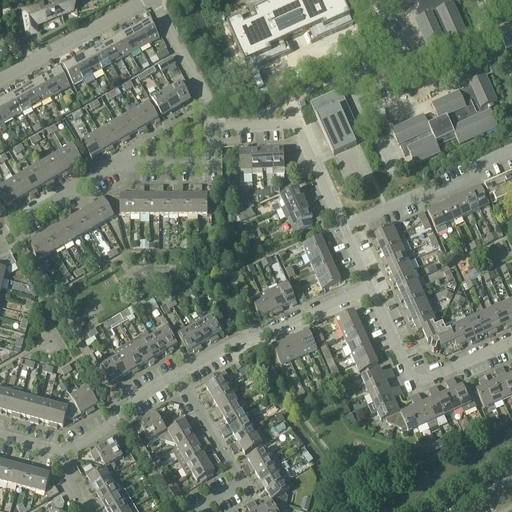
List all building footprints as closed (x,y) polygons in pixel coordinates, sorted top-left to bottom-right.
[(283,0),(271,5),(273,9),(268,11),(267,8),(241,19),(227,26),(249,72),(291,53),(287,45),(285,43),(307,33),(308,35),(307,36),(311,44),(354,25),(342,0),(283,0)] [(452,44),(468,36),(453,4),(452,4),(450,0),(398,0),(403,10),(417,3),(419,7),(418,11),(421,18),(415,21),(429,52),(451,42),(452,44)] [(61,14),(62,17),(63,16),(71,13),(69,1),(63,3),(32,9),(33,10),(22,12),(27,37),(32,36),(38,35),(37,29),(36,24),(47,22),(46,17),(52,16),(53,17),(55,16),(55,15),(61,14)] [(141,19),(137,21),(150,44),(159,39),(151,23),(145,27),(141,19)] [(137,31),(132,34),(141,49),(150,44),(137,21),(133,24),(137,31)] [(506,50),(511,47),(511,36),(508,29),(498,33),(506,50)] [(122,30),(119,31),(131,54),(141,49),(132,34),(126,37),(122,30)] [(118,41),(113,44),(122,59),(131,54),(119,31),(114,34),(118,41)] [(103,40),(99,42),(112,65),(122,59),(113,44),(107,47),(103,40)] [(99,51),(94,54),(103,70),(112,65),(99,42),(95,44),(99,51)] [(84,50),(81,52),(93,75),(103,70),(94,54),(88,57),(84,50)] [(166,50),(156,56),(159,61),(169,56),(166,50)] [(80,62),(75,65),(83,80),(93,75),(81,52),(76,55),(80,62)] [(158,66),(162,73),(176,65),(172,58),(158,66)] [(73,86),(83,80),(75,65),(69,68),(65,61),(61,63),(73,86)] [(60,93),(70,88),(58,65),(53,67),(57,74),(52,77),(60,93)] [(149,71),(143,74),(138,77),(140,82),(151,76),(149,71)] [(51,98),(60,93),(52,77),(46,80),(42,73),(39,75),(51,98)] [(41,103),(51,98),(39,75),(34,78),(38,85),(33,88),(41,103)] [(486,76),(467,85),(468,88),(432,105),(437,117),(426,121),(424,116),(391,131),(398,147),(400,146),(405,157),(410,155),(415,165),(441,154),(438,147),(456,139),(459,146),(498,128),(493,118),(498,116),(492,104),(497,102),(486,76)] [(172,89),(181,105),(190,99),(180,82),(177,83),(178,85),(172,89)] [(32,108),(41,103),(33,88),(27,91),(23,84),(20,86),(32,108)] [(327,89),(329,94),(340,89),(338,84),(327,89)] [(23,113),(32,108),(20,86),(15,88),(19,95),(14,98),(23,113)] [(171,110),(181,105),(172,89),(165,93),(164,91),(161,92),(171,110)] [(316,116),(334,156),(357,146),(351,133),(359,130),(341,90),(343,89),(342,89),(311,103),(316,116)] [(171,110),(161,92),(158,94),(157,92),(150,96),(161,116),(171,110)] [(13,119),(23,113),(14,98),(8,101),(4,94),(1,96),(13,119)] [(0,105),(0,117),(3,124),(13,119),(1,96),(0,96),(0,105)] [(140,107),(150,124),(154,122),(156,125),(160,122),(149,102),(140,107)] [(143,132),(147,130),(145,127),(150,124),(140,107),(132,112),(143,132)] [(139,134),(143,132),(132,112),(123,117),(133,134),(138,132),(139,134)] [(129,137),(133,134),(123,117),(115,122),(126,142),(130,139),(129,137)] [(126,142),(115,122),(107,127),(117,144),(121,141),(123,144),(126,142)] [(117,144),(107,127),(98,132),(110,151),(114,149),(112,146),(117,144)] [(106,154),(110,151),(98,132),(90,136),(100,153),(104,151),(106,154)] [(100,153),(90,136),(81,142),(93,161),(97,159),(96,156),(100,153)] [(83,163),(73,146),(65,151),(74,168),(79,166),(80,169),(85,166),(83,163)] [(70,171),(74,168),(65,151),(56,156),(68,176),(71,174),(70,171)] [(273,151),(262,152),(263,172),(266,172),(266,169),(273,169),(273,151)] [(284,151),(273,151),(273,169),(274,175),(285,174),(284,151)] [(252,176),(251,152),(240,153),(241,173),(244,173),(244,176),(252,176)] [(263,175),(263,172),(262,152),(251,152),(252,176),(263,175)] [(63,178),(68,176),(56,156),(48,161),(58,178),(62,176),(63,178)] [(53,181),(58,178),(48,161),(39,166),(51,186),(55,183),(53,181)] [(47,188),(51,186),(39,166),(31,171),(41,188),(45,185),(47,188)] [(36,190),(41,188),(31,171),(23,176),(34,195),(38,193),(36,190)] [(511,173),(484,186),(493,205),(511,196),(511,173)] [(30,197),(34,195),(23,176),(14,180),(24,197),(29,195),(30,197)] [(20,200),(24,197),(14,180),(6,185),(17,205),(21,202),(20,200)] [(17,205),(6,185),(0,188),(0,194),(7,207),(12,204),(14,207),(17,205)] [(198,187),(198,216),(208,216),(208,196),(202,196),(202,186),(198,187)] [(130,196),(130,216),(140,216),(140,187),(135,187),(136,196),(130,196)] [(140,216),(150,216),(150,196),(145,196),(145,187),(140,187),(140,216)] [(150,196),(150,216),(159,216),(159,187),(155,187),(155,196),(150,196)] [(159,216),(169,216),(169,196),(164,196),(164,187),(159,187),(159,216)] [(169,196),(169,216),(178,216),(178,187),(174,187),(174,196),(169,196)] [(178,187),(178,216),(188,216),(188,196),(183,196),(183,187),(178,187)] [(188,216),(198,216),(198,187),(193,187),(193,196),(188,196),(188,216)] [(475,187),(471,189),(480,211),(489,206),(481,188),(476,190),(475,187)] [(284,208),(287,206),(303,199),(299,189),(280,198),(281,201),(280,204),(282,209),(285,208),(284,208)] [(468,194),(463,196),(471,214),(480,211),(471,189),(466,191),(468,194)] [(120,216),(130,216),(130,196),(125,196),(125,193),(120,193),(120,196),(120,216)] [(457,195),(453,197),(463,218),(471,214),(463,196),(458,198),(457,195)] [(112,196),(105,201),(114,218),(117,216),(112,196)] [(112,196),(117,216),(120,216),(120,196),(112,196)] [(450,202),(446,204),(454,222),(463,218),(453,197),(449,199),(450,202)] [(114,218),(105,201),(103,198),(99,201),(100,203),(96,206),(106,223),(114,218)] [(288,215),(289,217),(308,209),(303,199),(287,206),(284,208),(285,208),(288,215)] [(454,222),(446,204),(441,206),(440,203),(436,205),(445,226),(454,222)] [(445,226),(436,205),(431,207),(433,210),(427,212),(438,236),(448,231),(445,226)] [(97,228),(106,223),(96,206),(91,208),(90,206),(86,208),(97,228)] [(97,228),(86,208),(82,210),(84,213),(79,215),(89,232),(97,228)] [(312,219),(308,209),(289,217),(289,218),(287,219),(295,235),(313,226),(311,220),(312,219)] [(240,223),(255,217),(251,210),(248,211),(237,216),(240,223)] [(421,221),(426,218),(424,213),(418,215),(421,221)] [(81,237),(89,232),(79,215),(75,218),(73,215),(69,218),(81,237)] [(72,242),(81,237),(69,218),(65,220),(67,222),(63,225),(72,242)] [(242,232),(253,227),(251,223),(240,228),(242,232)] [(64,247),(72,242),(63,225),(58,228),(57,225),(53,227),(64,247)] [(56,252),(64,247),(53,227),(49,229),(50,232),(46,235),(56,252)] [(374,242),(376,246),(397,237),(393,227),(374,236),(377,241),(374,242)] [(48,256),(56,252),(46,235),(41,237),(40,234),(36,237),(48,256)] [(306,255),(325,247),(323,242),(326,241),(324,236),(302,246),(306,255)] [(34,242),(29,244),(39,262),(48,256),(36,237),(32,239),(34,242)] [(380,249),(382,254),(401,245),(397,237),(376,246),(378,250),(380,249)] [(405,254),(401,245),(382,254),(384,258),(382,260),(384,264),(405,254)] [(306,255),(310,264),(332,254),(330,250),(327,252),(325,247),(306,255)] [(314,273),(333,264),(331,260),(334,258),(332,254),(310,264),(314,273)] [(388,267),(390,271),(409,263),(405,254),(384,264),(385,268),(388,267)] [(17,264),(11,255),(6,258),(11,267),(17,264)] [(0,261),(0,268),(6,271),(6,270),(11,267),(6,258),(0,261)] [(413,272),(409,263),(390,271),(392,276),(390,277),(391,281),(413,272)] [(314,273),(318,281),(340,272),(338,268),(335,269),(333,264),(314,273)] [(77,279),(82,276),(79,271),(74,273),(77,279)] [(318,281),(322,291),(341,282),(339,277),(341,276),(340,272),(318,281)] [(396,284),(398,289),(417,281),(413,272),(391,281),(393,285),(396,284)] [(421,289),(417,281),(398,289),(400,294),(397,295),(399,299),(421,289)] [(278,288),(287,307),(291,305),(293,307),(297,305),(288,284),(278,288)] [(278,288),(270,292),(279,313),(283,312),(282,309),(287,307),(278,288)] [(425,298),(421,289),(399,299),(401,303),(404,302),(406,307),(425,298)] [(186,293),(190,298),(192,303),(196,301),(193,296),(194,296),(191,290),(186,293)] [(270,292),(261,296),(269,315),(274,312),(275,315),(279,313),(270,292)] [(152,296),(141,303),(144,308),(150,305),(151,307),(156,304),(152,296)] [(269,315),(261,296),(251,300),(261,322),(266,319),(264,317),(269,315)] [(429,307),(425,298),(406,307),(408,311),(405,312),(407,317),(429,307)] [(174,308),(170,302),(160,308),(165,315),(170,312),(169,310),(174,308)] [(511,305),(510,302),(502,305),(511,327),(511,326),(511,305)] [(507,329),(511,327),(502,305),(493,309),(501,328),(506,326),(507,329)] [(412,319),(414,324),(433,316),(429,307),(407,317),(409,321),(412,319)] [(493,309),(484,313),(494,335),(498,333),(496,330),(501,328),(493,309)] [(336,320),(340,329),(361,320),(359,316),(357,317),(354,312),(336,320)] [(484,313),(475,317),(484,336),(488,334),(490,337),(494,335),(484,313)] [(215,341),(219,339),(217,336),(222,334),(212,316),(203,322),(215,341)] [(437,325),(433,316),(414,324),(416,329),(413,330),(415,335),(423,331),(437,325)] [(472,344),(476,343),(467,321),(466,321),(464,316),(455,319),(458,325),(466,344),(471,342),(472,344)] [(215,341),(203,322),(201,317),(192,322),(195,326),(205,344),(209,341),(211,344),(215,341)] [(475,317),(467,321),(476,343),(480,341),(479,338),(484,336),(475,317)] [(344,338),(362,330),(360,325),(363,324),(361,320),(340,329),(344,338)] [(156,329),(159,334),(170,353),(174,351),(173,348),(178,346),(168,328),(166,329),(164,325),(156,329)] [(438,328),(437,325),(423,331),(428,345),(432,343),(433,345),(431,350),(432,352),(434,353),(436,352),(438,347),(440,346),(442,350),(455,344),(448,329),(445,331),(443,326),(438,328)] [(466,344),(458,325),(448,329),(455,344),(458,351),(462,349),(461,346),(466,344)] [(198,351),(187,331),(183,326),(174,331),(178,336),(188,353),(193,351),(194,353),(198,351)] [(205,344),(195,326),(187,331),(198,351),(202,349),(200,346),(205,344)] [(317,351),(308,329),(303,331),(305,334),(300,336),(308,355),(317,351)] [(344,338),(348,347),(369,337),(367,333),(364,334),(362,330),(344,338)] [(85,343),(90,340),(94,337),(91,332),(82,337),(85,343)] [(160,356),(151,338),(150,338),(148,334),(143,336),(142,335),(139,337),(154,363),(158,361),(156,358),(160,356)] [(170,353),(159,334),(151,338),(160,356),(165,353),(166,356),(170,353)] [(290,337),(299,359),(308,355),(300,336),(295,338),(294,335),(290,337)] [(154,363),(139,337),(138,337),(139,338),(131,343),(144,365),(148,363),(150,365),(154,363)] [(291,363),(299,359),(290,337),(286,339),(287,342),(282,344),(291,363)] [(352,356),(370,347),(368,343),(371,341),(369,337),(348,347),(352,356)] [(144,365),(131,343),(123,348),(137,373),(141,370),(140,368),(144,365)] [(281,367),(291,363),(282,344),(278,346),(276,343),(272,345),(281,367)] [(352,356),(356,364),(377,355),(375,351),(372,352),(370,347),(352,356)] [(137,373),(123,348),(114,352),(127,375),(132,372),(133,375),(137,373)] [(127,375),(114,352),(114,353),(117,358),(109,363),(120,382),(124,380),(123,377),(127,375)] [(356,364),(360,374),(378,365),(376,360),(379,359),(377,355),(356,364)] [(120,382),(109,363),(106,358),(98,363),(110,385),(115,382),(117,384),(120,382)] [(241,363),(236,366),(239,371),(244,368),(241,363)] [(499,370),(511,398),(511,400),(511,375),(507,377),(503,368),(499,370)] [(361,377),(365,386),(393,374),(391,370),(382,374),(380,369),(361,377)] [(503,402),(511,398),(499,370),(495,372),(499,381),(494,383),(503,402)] [(201,398),(203,402),(228,387),(223,378),(221,374),(207,382),(209,386),(206,388),(209,393),(201,398)] [(393,374),(365,386),(369,395),(388,387),(386,383),(395,378),(393,374)] [(486,376),(482,378),(494,405),(503,402),(494,383),(490,385),(486,376)] [(476,391),(485,410),(494,405),(482,378),(477,380),(481,389),(476,391)] [(450,381),(462,409),(464,414),(476,409),(474,403),(471,405),(463,386),(458,388),(454,380),(450,381)] [(453,413),(462,409),(450,381),(445,383),(449,392),(445,394),(453,413)] [(213,401),(216,405),(233,395),(228,387),(203,402),(205,405),(213,401)] [(369,395),(373,404),(401,392),(399,388),(390,392),(388,387),(369,395)] [(436,387),(432,389),(444,417),(453,413),(445,394),(440,396),(436,387)] [(88,388),(80,393),(91,413),(95,411),(93,408),(98,405),(88,388)] [(432,400),(427,402),(436,421),(444,417),(432,389),(428,391),(432,400)] [(3,391),(0,402),(0,414),(2,415),(2,412),(7,413),(12,393),(3,391)] [(377,413),(396,405),(394,400),(403,396),(401,392),(373,404),(368,407),(372,415),(377,413)] [(22,396),(12,393),(7,413),(12,414),(11,417),(16,418),(22,396)] [(75,405),(70,408),(77,418),(86,413),(87,415),(91,413),(80,393),(71,398),(75,405)] [(238,403),(233,395),(216,405),(219,409),(210,414),(212,418),(238,403)] [(435,421),(436,421),(427,402),(422,404),(419,395),(414,397),(429,430),(438,426),(435,421)] [(22,396),(16,418),(20,419),(21,416),(26,418),(31,399),(22,396)] [(338,399),(341,405),(346,403),(343,396),(338,399)] [(420,434),(429,430),(414,397),(410,399),(414,408),(409,410),(418,429),(420,434)] [(31,399),(26,418),(31,419),(30,422),(34,423),(40,401),(31,399)] [(238,403),(212,418),(215,422),(223,417),(226,421),(243,412),(248,408),(243,400),(238,403)] [(40,401),(34,423),(39,424),(39,421),(44,423),(50,404),(40,401)] [(50,404),(44,423),(49,424),(48,427),(53,428),(59,406),(50,404)] [(400,414),(396,405),(377,413),(381,422),(386,420),(388,425),(395,427),(400,414)] [(59,406),(53,428),(57,429),(58,426),(63,428),(66,418),(69,409),(59,406)] [(341,408),(344,416),(350,413),(346,406),(341,408)] [(69,409),(66,418),(73,420),(77,418),(70,408),(69,409)] [(400,414),(395,427),(402,430),(407,428),(409,433),(418,429),(409,410),(400,414)] [(150,415),(146,417),(158,437),(167,432),(162,424),(166,421),(161,412),(152,418),(150,415)] [(220,431),(222,434),(247,420),(243,412),(226,421),(228,426),(220,431)] [(140,436),(144,434),(149,442),(158,437),(146,417),(143,420),(144,422),(135,427),(140,436)] [(168,432),(173,441),(193,430),(191,426),(188,427),(183,418),(174,423),(176,428),(168,432)] [(252,428),(247,420),(222,434),(224,439),(233,434),(235,438),(252,428)] [(483,423),(471,429),(473,433),(485,427),(483,423)] [(283,424),(275,429),(279,435),(286,430),(283,424)] [(257,437),(252,428),(235,438),(238,443),(229,447),(232,451),(257,437)] [(193,430),(173,441),(168,432),(167,433),(165,442),(176,446),(178,449),(178,450),(195,440),(192,435),(195,433),(193,430)] [(167,432),(158,437),(161,441),(165,442),(167,433),(167,432)] [(262,445),(257,437),(232,451),(234,455),(242,450),(245,455),(262,445)] [(107,441),(103,443),(114,462),(123,457),(118,449),(122,447),(117,438),(108,443),(107,441)] [(178,450),(178,449),(172,453),(177,461),(208,443),(206,439),(198,444),(195,440),(178,450)] [(105,467),(114,463),(114,462),(103,443),(99,445),(100,448),(91,453),(96,462),(100,459),(105,467)] [(208,443),(177,461),(182,469),(205,456),(202,452),(210,447),(208,443)] [(429,453),(425,445),(420,448),(422,451),(429,453)] [(242,469),(244,473),(270,458),(265,450),(248,459),(250,464),(242,469)] [(156,454),(150,458),(154,464),(160,460),(156,454)] [(255,472),(257,476),(280,463),(275,455),(270,458),(244,473),(247,477),(255,472)] [(205,456),(182,469),(187,478),(193,475),(192,474),(218,459),(216,456),(207,460),(205,456)] [(220,463),(218,459),(192,474),(193,475),(197,483),(200,481),(202,484),(213,478),(211,475),(215,473),(212,468),(220,463)] [(0,476),(0,482),(8,485),(13,465),(8,464),(9,461),(4,460),(0,476)] [(116,467),(114,463),(105,467),(106,468),(115,471),(116,467)] [(252,486),(254,490),(285,472),(280,463),(257,476),(260,481),(252,486)] [(8,485),(17,487),(23,465),(19,464),(18,467),(13,465),(8,485)] [(17,487),(26,489),(32,470),(27,469),(27,466),(23,465),(17,487)] [(106,468),(105,469),(110,477),(114,475),(115,471),(106,468)] [(26,489),(36,492),(42,470),(37,469),(36,472),(32,470),(26,489)] [(110,477),(105,469),(97,474),(94,469),(85,474),(91,484),(88,485),(90,489),(110,477)] [(46,471),(42,470),(36,492),(46,495),(48,486),(51,475),(45,474),(46,471)] [(290,480),(285,472),(254,490),(256,494),(265,489),(267,494),(284,484),(284,483),(290,480)] [(95,491),(98,496),(115,486),(110,477),(90,489),(93,493),(95,491)] [(272,502),(286,506),(288,498),(286,494),(289,492),(284,484),(267,494),(272,502)] [(175,485),(169,488),(175,498),(181,494),(175,485)] [(56,488),(48,486),(46,495),(49,500),(59,494),(56,488)] [(115,486),(98,496),(100,500),(92,505),(94,509),(120,494),(115,486)] [(150,488),(145,492),(148,498),(154,494),(153,492),(150,488)] [(120,494),(94,509),(95,511),(97,511),(105,508),(106,511),(107,511),(124,502),(130,499),(125,491),(120,494)] [(53,507),(51,511),(62,511),(65,504),(61,497),(51,503),(53,507)] [(311,500),(305,498),(302,510),(308,511),(311,500)] [(130,499),(124,502),(107,511),(127,511),(129,511),(135,508),(130,499)] [(254,502),(250,504),(255,511),(266,511),(264,507),(259,510),(254,502)] [(272,502),(264,507),(266,511),(284,511),(286,506),(272,502)]
